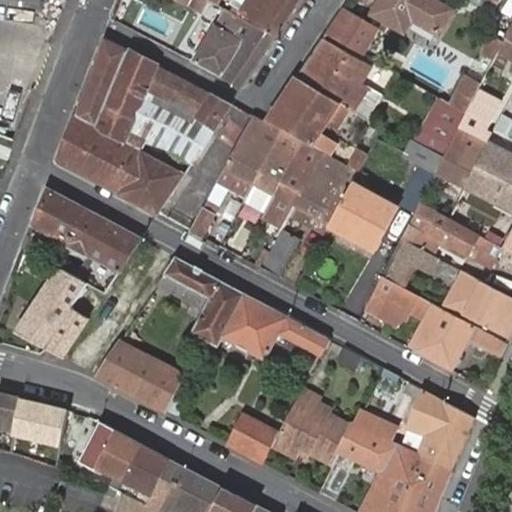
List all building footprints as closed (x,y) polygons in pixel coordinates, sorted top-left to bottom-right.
[(180,0),(199,9),(203,0),(180,0)] [(244,0),(235,16),(276,39),(302,0),(244,0)] [(382,0),(374,16),(406,33),(414,19),(442,36),(455,11),(437,0),(382,0)] [(485,0),(482,5),(498,15),(506,0),(485,0)] [(377,27),(343,8),(326,32),(363,53),(377,27)] [(199,52),(194,62),(243,90),(276,39),(235,16),(222,10),(211,30),(197,23),(185,45),(199,52)] [(476,55),(494,65),(499,56),(506,42),(489,33),(476,55)] [(121,193),(159,66),(107,38),(62,160),(120,193),(121,193)] [(297,76),(354,110),(367,88),(360,83),(371,66),(322,39),(297,76)] [(499,56),(511,62),(511,45),(506,42),(499,56)] [(213,94),(159,66),(121,193),(136,202),(151,154),(188,173),(217,130),(199,120),(213,94)] [(484,83),(466,74),(451,104),(469,114),(481,89),(484,83)] [(341,133),(355,110),(354,110),(297,76),(268,119),(315,145),(322,134),(327,125),(341,133)] [(466,120),(462,129),(488,141),(494,130),(501,115),(508,101),(481,89),(469,114),(466,120)] [(233,106),(213,94),(199,120),(217,130),(233,106)] [(443,99),(440,106),(466,120),(469,114),(451,104),(443,99)] [(440,106),(418,147),(444,161),(462,129),(466,120),(440,106)] [(511,132),(511,119),(501,115),(494,130),(509,138),(511,132)] [(226,167),(255,183),(274,194),(303,143),(253,116),(226,167)] [(462,129),(444,161),(437,173),(465,187),(488,141),(462,129)] [(341,143),(322,134),(315,145),(334,155),(341,143)] [(511,153),(488,141),(465,187),(511,210),(511,153)] [(283,224),(289,214),(293,205),(321,154),(303,143),(274,194),(264,213),(283,224)] [(402,200),(418,208),(420,204),(437,173),(444,161),(418,147),(414,145),(407,159),(420,167),(402,200)] [(151,154),(136,202),(159,214),(188,173),(151,154)] [(293,205),(330,225),(350,187),(357,173),(321,154),(293,205)] [(244,202),(264,213),(274,194),(255,183),(244,202)] [(350,187),(330,225),(373,249),(393,210),(350,187)] [(52,189),(36,229),(122,273),(145,239),(52,189)] [(402,240),(435,256),(443,241),(470,257),(472,251),(496,264),(504,248),(420,204),(418,208),(402,240)] [(289,214),(325,234),(330,225),(293,205),(289,214)] [(192,231),(203,236),(215,213),(205,207),(192,231)] [(279,230),(261,263),(280,273),(297,239),(279,230)] [(382,278),(402,288),(415,264),(427,270),(435,256),(402,240),(382,278)] [(245,294),(179,259),(161,287),(207,311),(194,334),(218,348),(221,340),(245,294)] [(43,346),(48,349),(73,309),(88,284),(57,265),(17,330),(43,346)] [(469,314),(511,335),(511,295),(466,273),(462,280),(469,283),(466,290),(478,296),(469,314)] [(410,347),(455,371),(471,338),(478,326),(402,288),(382,278),(366,306),(400,325),(411,312),(415,311),(426,317),(410,347)] [(245,294),(221,340),(264,363),(279,337),(313,355),(322,360),(332,340),(245,294)] [(73,309),(48,349),(65,359),(90,319),(73,309)] [(510,342),(478,326),(471,338),(504,355),(504,354),(510,342)] [(124,343),(100,378),(126,392),(164,413),(182,383),(185,378),(124,343)] [(339,346),(335,360),(354,367),(359,353),(339,346)] [(322,360),(313,355),(292,394),(301,399),(305,391),(322,360)] [(195,389),(182,383),(164,413),(178,421),(195,389)] [(477,418),(419,387),(404,429),(429,438),(421,457),(454,473),(477,418)] [(305,391),(301,399),(282,434),(274,450),(299,460),(303,450),(338,466),(338,465),(344,453),(355,428),(319,410),(323,401),(305,391)] [(25,401),(0,394),(0,419),(19,424),(25,401)] [(52,408),(25,401),(19,424),(32,428),(45,431),(52,408)] [(399,429),(363,412),(356,425),(391,443),(399,429)] [(244,415),(228,447),(265,466),(274,450),(282,434),(244,415)] [(26,459),(32,428),(19,424),(11,454),(26,459)] [(356,425),(355,428),(344,453),(386,471),(366,511),(399,511),(421,457),(391,443),(356,425)] [(144,448),(102,426),(85,461),(128,482),(144,448)] [(144,448),(128,482),(154,496),(155,496),(172,462),(157,454),(144,448)] [(421,457),(399,511),(436,511),(454,473),(421,457)] [(272,511),(264,508),(172,462),(155,496),(154,496),(150,505),(146,511),(166,511),(167,510),(170,511),(272,511)] [(154,496),(128,482),(124,492),(150,505),(154,496)] [(146,511),(150,505),(124,492),(117,510),(121,511),(146,511)]
